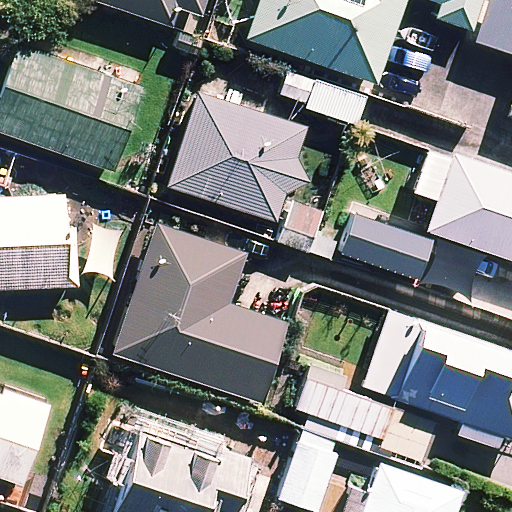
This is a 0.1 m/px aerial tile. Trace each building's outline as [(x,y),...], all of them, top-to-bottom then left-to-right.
[(124,0),(168,15),(173,0),(198,9),(201,0),(124,0)] [(437,0),(433,12),(467,23),(474,0),(255,0),(244,32),(374,75),(398,0),(437,0)] [(511,0),(481,0),(473,25),(470,34),(511,47),(511,85),(504,108),(511,110),(511,0)] [(139,79),(15,37),(0,81),(0,126),(111,163),(139,79)] [(363,91),(287,65),(278,93),(353,119),(363,91)] [(304,121),(195,86),(164,179),(273,214),(283,183),(299,173),(293,153),(304,121)] [(511,168),(427,140),(412,185),(435,193),(425,224),(511,253),(511,168)] [(57,161),(17,148),(8,175),(48,188),(57,161)] [(0,282),(74,281),(73,207),(62,208),(62,191),(0,192),(0,282)] [(316,206),(289,196),(275,234),(302,244),(316,206)] [(427,235),(352,211),(339,249),(415,274),(427,235)] [(243,245),(152,215),(109,346),(256,395),(282,317),(225,298),(243,245)] [(511,343),(387,303),(361,382),(457,413),(452,428),(495,441),(499,429),(511,432),(511,343)] [(382,434),(393,402),(312,375),(301,407),(382,434)] [(43,399),(0,385),(0,465),(21,472),(43,399)] [(227,511),(246,453),(139,419),(108,511),(193,511),(194,511),(196,511),(227,511)] [(337,436),(300,423),(277,492),(314,504),(337,436)] [(448,511),(458,484),(375,455),(354,511),(448,511)]
